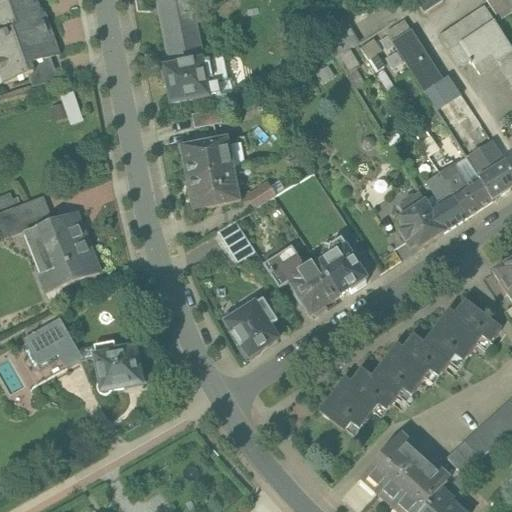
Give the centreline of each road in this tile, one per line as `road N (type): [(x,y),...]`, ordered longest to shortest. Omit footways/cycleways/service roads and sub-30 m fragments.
road 1 (residential): [(222,404),(178,317),(147,223),(104,0)]
road 2 (residential): [(222,404),(511,214)]
road 3 (unknown): [(422,26),(511,156)]
road 4 (residential): [(308,511),(222,404)]
